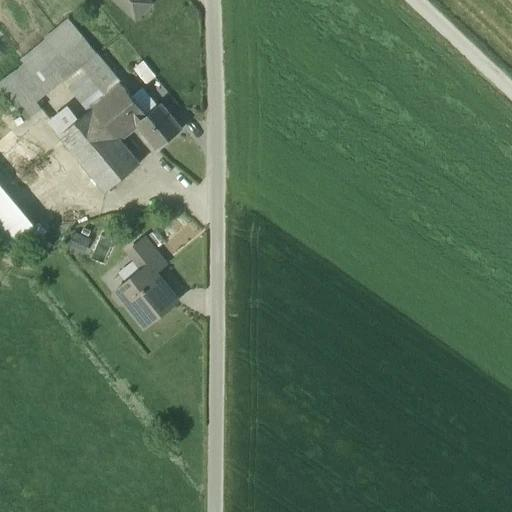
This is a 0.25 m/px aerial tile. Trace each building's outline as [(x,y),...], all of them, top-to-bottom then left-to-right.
[(116,0),(137,19),(152,2),(149,0),(116,0)] [(69,20),(45,39),(59,56),(83,37),(69,20)] [(121,84),(83,37),(59,56),(21,86),(35,103),(63,80),(88,111),(90,109),(121,84)] [(59,56),(45,39),(20,60),(23,64),(0,82),(0,87),(8,97),(21,86),(59,56)] [(146,115),(121,84),(90,109),(115,140),(135,124),(146,115)] [(35,103),(21,86),(8,97),(27,121),(40,110),(35,103)] [(181,128),(161,103),(146,115),(135,124),(156,149),(181,128)] [(115,140),(90,109),(88,111),(75,121),(59,134),(106,191),(136,165),(115,140)] [(64,111),(49,123),(59,134),(75,121),(69,114),(65,113),(64,111)] [(28,231),(0,197),(0,238),(8,248),(28,231)] [(164,265),(143,239),(128,251),(144,271),(149,267),(154,273),(164,265)] [(100,267),(107,253),(86,244),(80,258),(100,267)] [(154,273),(149,267),(144,271),(128,285),(123,284),(117,289),(116,296),(120,301),(126,302),(143,323),(174,298),(154,273)]
